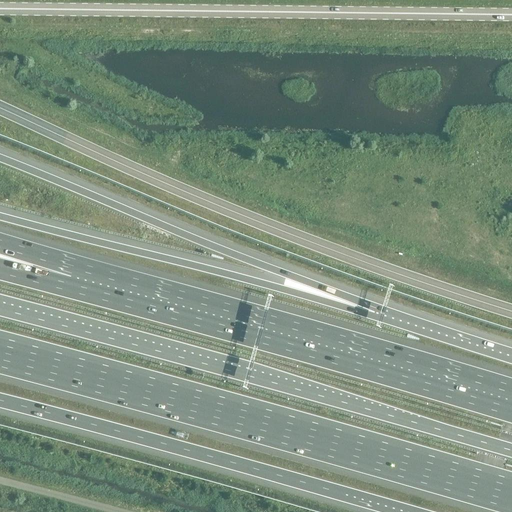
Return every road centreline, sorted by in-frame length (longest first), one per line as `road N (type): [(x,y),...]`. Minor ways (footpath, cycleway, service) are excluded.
road 1 (motorway): [(0,353),(511,495)]
road 2 (motorway): [(0,310),(511,451)]
road 3 (tertiary): [(511,15),(0,9)]
road 4 (motorway): [(511,401),(102,286)]
road 5 (motorway): [(0,401),(402,511)]
road 6 (motorway): [(372,316),(0,158)]
road 7 (motorway): [(372,316),(0,216)]
road 8 (motorway): [(511,359),(372,316)]
road 9 (unclassified): [(117,511),(0,480)]
